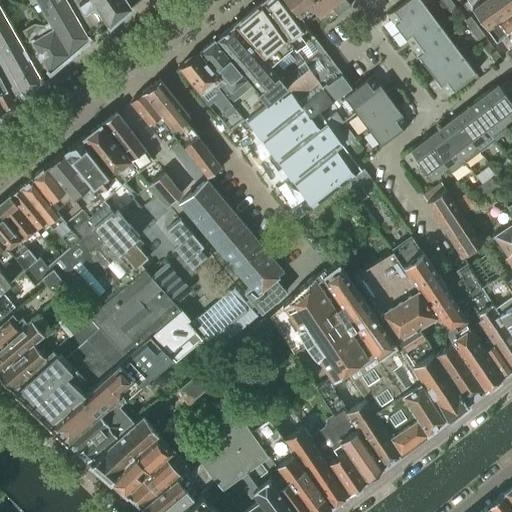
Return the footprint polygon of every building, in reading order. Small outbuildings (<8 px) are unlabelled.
[(33,23),(15,33),(38,75),(45,70),(48,72),(89,38),(87,35),(86,35),(65,0),(28,0),(31,3),(35,0),(48,22),(43,25),(33,23)] [(65,0),(86,35),(87,35),(104,20),(106,23),(129,3),(127,0),(65,0)] [(285,0),(261,0),(261,1),(332,101),(351,88),(300,19),(285,0)] [(285,0),(300,19),(301,18),(301,19),(313,9),(318,15),(329,6),(337,16),(350,5),(345,0),(285,0)] [(405,0),(386,14),(399,30),(427,9),(420,0),(405,0)] [(450,0),(443,0),(442,1),(449,11),(455,6),(450,0)] [(511,0),(478,0),(471,6),(487,27),(511,7),(511,0)] [(261,1),(233,24),(263,58),(264,56),(274,69),(274,70),(288,86),(290,89),(309,116),(316,112),(332,101),(261,1)] [(0,6),(0,79),(11,100),(20,92),(21,95),(22,94),(41,78),(38,75),(15,33),(9,23),(0,6)] [(511,7),(487,27),(496,39),(501,35),(511,26),(511,7)] [(399,30),(411,46),(439,25),(427,9),(399,30)] [(463,20),(470,30),(477,25),(469,16),(463,20)] [(233,24),(217,37),(261,88),(257,91),(266,102),(270,99),(288,86),(274,70),(274,69),(264,56),(263,58),(233,24)] [(411,46),(422,62),(451,40),(439,25),(411,46)] [(477,25),(470,30),(477,40),(484,35),(477,25)] [(511,26),(501,35),(496,39),(505,52),(511,47),(511,26)] [(213,39),(198,51),(222,80),(217,85),(225,95),(246,77),(213,39)] [(422,62),(434,77),(463,56),(451,40),(422,62)] [(489,55),(496,64),(502,60),(495,50),(489,55)] [(198,51),(178,66),(229,130),(224,124),(234,115),(245,129),(252,124),(275,153),(268,158),(277,170),(284,165),(310,199),(303,204),(308,210),(344,182),(360,169),(343,146),(341,144),(331,131),(324,121),(316,112),(309,116),(290,89),(288,86),(270,99),(266,102),(244,118),(230,102),(225,95),(217,85),(222,80),(198,51)] [(463,56),(434,77),(446,94),(475,72),(463,56)] [(342,96),(355,113),(383,91),(371,75),(342,96)] [(246,77),(225,95),(230,102),(244,118),(266,102),(257,91),(252,84),(246,77)] [(169,128),(170,130),(184,120),(189,116),(159,78),(141,91),(141,92),(169,128)] [(0,106),(2,111),(3,110),(13,103),(11,100),(0,79),(0,106)] [(497,83),(482,95),(503,122),(511,115),(511,87),(506,80),(499,86),(497,83)] [(355,113),(367,128),(395,107),(383,91),(355,113)] [(159,136),(169,128),(141,92),(129,100),(148,124),(149,124),(159,136)] [(482,95),(468,106),(488,133),(493,140),(508,129),(503,122),(482,95)] [(468,106),(453,116),(474,144),(479,151),(493,140),(488,133),(468,106)] [(395,107),(367,128),(380,144),(408,123),(395,107)] [(114,110),(100,122),(129,158),(126,160),(135,169),(137,171),(152,159),(114,110)] [(328,117),(324,121),(331,131),(336,127),(342,122),(335,112),(328,117)] [(453,116),(439,127),(460,155),(465,162),(479,151),(474,144),(453,116)] [(170,130),(181,144),(196,133),(184,120),(170,130)] [(100,122),(82,136),(119,182),(135,169),(126,160),(129,158),(100,122)] [(336,127),(331,131),(341,144),(343,146),(348,142),(354,137),(347,128),(340,133),(336,127)] [(439,127),(424,138),(445,166),(450,173),(465,162),(460,155),(439,127)] [(196,133),(181,144),(205,175),(220,165),(196,133)] [(79,139),(60,153),(99,199),(119,182),(82,136),(79,139)] [(354,137),(348,142),(355,152),(361,147),(354,137)] [(410,150),(402,155),(411,167),(419,162),(430,177),(445,166),(424,138),(409,149),(410,150)] [(60,153),(44,165),(80,208),(89,219),(105,205),(99,199),(60,153)] [(44,165),(29,178),(64,221),(80,208),(44,165)] [(145,185),(156,196),(172,182),(162,171),(145,185)] [(489,177),(481,184),(487,192),(496,186),(489,177)] [(29,178),(18,187),(49,225),(50,226),(52,224),(63,239),(62,240),(64,242),(53,251),(57,256),(68,247),(78,238),(64,221),(29,178)] [(206,178),(178,202),(249,286),(243,291),(260,312),(281,294),(281,293),(285,289),(274,276),(282,268),(206,178)] [(172,182),(156,196),(166,205),(169,202),(181,193),(172,182)] [(435,186),(422,194),(422,195),(425,200),(431,208),(438,204),(444,214),(439,217),(440,220),(439,221),(451,239),(454,244),(461,255),(480,243),(453,201),(444,188),(441,182),(435,186)] [(487,192),(481,184),(472,190),(479,199),(487,192)] [(18,187),(7,195),(39,234),(40,232),(43,236),(47,233),(44,229),(49,225),(18,187)] [(7,195),(0,201),(0,217),(18,239),(21,243),(24,246),(25,245),(39,234),(7,195)] [(298,204),(291,210),(297,218),(305,213),(298,204)] [(105,205),(89,219),(94,225),(93,227),(103,240),(105,238),(112,233),(118,228),(126,221),(116,210),(113,212),(106,205),(105,205)] [(80,208),(64,221),(78,238),(93,227),(94,225),(89,219),(80,208)] [(0,217),(0,243),(5,249),(8,253),(9,253),(21,243),(18,239),(0,217)] [(199,247),(201,245),(178,218),(165,229),(177,242),(172,246),(190,267),(205,254),(199,247)] [(126,221),(118,228),(128,238),(135,232),(126,221)] [(511,223),(493,237),(507,258),(504,260),(511,269),(511,267),(511,223)] [(13,279),(0,288),(0,348),(11,339),(9,336),(30,319),(37,312),(65,290),(67,292),(76,284),(99,309),(100,308),(136,275),(131,270),(124,262),(117,253),(114,250),(107,242),(108,241),(105,238),(103,240),(93,227),(78,238),(68,247),(57,256),(46,265),(40,256),(37,259),(25,245),(24,246),(21,243),(9,253),(23,270),(13,279)] [(118,228),(112,233),(121,244),(128,238),(118,228)] [(121,244),(114,250),(117,253),(132,240),(138,235),(135,232),(128,238),(121,244)] [(112,233),(105,238),(108,241),(107,242),(114,250),(121,244),(112,233)] [(410,236),(392,248),(418,288),(436,315),(452,340),(482,387),(485,385),(499,375),(483,349),(469,327),(454,303),(443,285),(444,284),(422,251),(421,252),(410,236)] [(132,240),(117,253),(124,262),(139,249),(132,240)] [(0,259),(8,253),(5,249),(0,243),(0,259)] [(392,248),(351,274),(378,315),(446,416),(465,400),(433,351),(417,327),(428,320),(436,315),(418,288),(392,248)] [(139,249),(124,262),(131,270),(139,263),(146,257),(139,249)] [(0,288),(13,279),(23,270),(9,253),(8,253),(0,259),(0,288)] [(281,303),(269,315),(292,351),(306,342),(329,376),(331,378),(346,368),(378,349),(379,352),(392,343),(372,313),(336,261),(314,277),(313,274),(281,303)] [(67,337),(9,386),(47,421),(113,365),(149,334),(176,311),(179,308),(156,282),(156,283),(154,280),(139,263),(131,270),(136,275),(100,308),(99,309),(75,330),(67,337)] [(444,284),(443,285),(454,303),(469,327),(479,321),(483,327),(509,367),(511,364),(511,335),(490,301),(480,286),(466,263),(447,275),(451,280),(444,284)] [(500,273),(480,286),(490,301),(511,335),(511,292),(506,283),(500,273)] [(191,321),(214,349),(256,313),(232,286),(191,321)] [(176,311),(149,334),(171,357),(175,361),(201,338),(186,320),(188,318),(179,308),(176,311)] [(0,368),(42,333),(50,327),(37,312),(30,319),(9,336),(11,339),(0,348),(0,368)] [(42,333),(0,368),(0,375),(9,386),(67,337),(75,330),(63,316),(55,322),(50,327),(42,333)] [(483,327),(477,330),(487,347),(483,349),(499,375),(502,373),(509,367),(483,327)] [(113,365),(47,421),(65,438),(117,393),(123,400),(143,383),(141,380),(171,357),(149,334),(113,365)] [(452,340),(433,351),(465,400),(482,387),(452,340)] [(378,349),(346,368),(366,398),(400,450),(426,431),(380,360),(397,349),(392,343),(379,352),(378,349)] [(397,349),(380,360),(426,431),(443,418),(397,349)] [(206,368),(180,390),(190,403),(216,382),(206,368)] [(343,405),(327,381),(331,378),(329,376),(314,385),(332,412),(343,405)] [(117,393),(65,438),(76,449),(106,422),(115,434),(115,433),(132,419),(118,404),(123,400),(117,393)] [(366,398),(347,411),(381,464),(400,450),(366,398)] [(323,425),(308,434),(322,454),(331,448),(339,443),(343,449),(364,479),(381,464),(347,411),(343,405),(332,412),(325,416),(323,425)] [(190,471),(189,471),(195,479),(203,489),(204,488),(214,478),(221,486),(235,475),(258,459),(266,453),(249,428),(238,412),(191,446),(201,461),(190,471)] [(142,414),(90,461),(109,478),(144,444),(159,462),(166,457),(173,450),(172,448),(171,449),(158,431),(156,433),(142,414)] [(267,414),(249,428),(266,453),(275,463),(283,473),(311,511),(319,511),(328,506),(273,423),(267,414)] [(106,422),(76,449),(86,458),(115,434),(106,422)] [(274,422),(273,423),(328,506),(346,492),(322,454),(308,434),(302,423),(283,436),(274,422)] [(144,444),(109,478),(125,492),(159,462),(144,444)] [(331,448),(322,454),(346,492),(364,479),(343,449),(336,454),(331,448)] [(159,462),(125,492),(140,506),(176,477),(180,473),(183,471),(186,474),(189,471),(190,471),(173,450),(166,457),(159,462)] [(258,459),(235,475),(242,484),(247,491),(249,494),(254,491),(259,498),(269,511),(295,511),(274,480),(270,475),(256,485),(252,479),(265,469),(266,469),(275,463),(266,453),(258,459)] [(176,477),(140,506),(146,511),(153,511),(184,487),(189,483),(192,481),(195,479),(189,471),(186,474),(183,471),(180,473),(176,477)] [(311,511),(283,473),(274,480),(295,511),(311,511)] [(153,511),(174,511),(192,496),(196,493),(197,494),(203,489),(195,479),(192,481),(189,483),(184,487),(153,511)] [(511,484),(506,489),(503,492),(511,501),(511,484)] [(192,496),(174,511),(220,511),(211,503),(215,498),(204,488),(203,489),(197,494),(196,493),(192,496)] [(511,511),(511,501),(503,492),(487,505),(493,511),(511,511)] [(269,511),(259,498),(242,511),(241,511),(269,511)]
